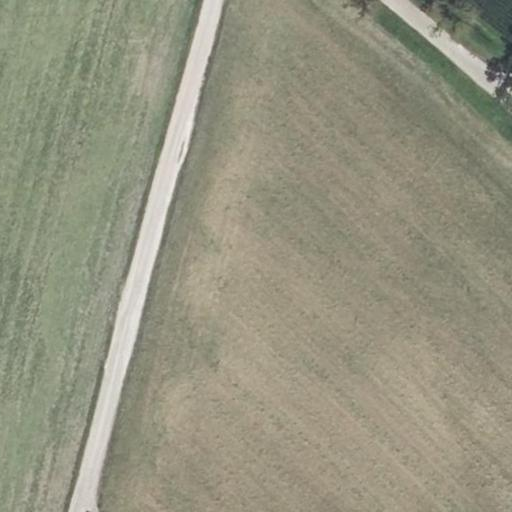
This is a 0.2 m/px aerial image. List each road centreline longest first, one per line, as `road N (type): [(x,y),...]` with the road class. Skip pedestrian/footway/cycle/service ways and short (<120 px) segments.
road 1 (track): [(212,0),(87,511)]
road 2 (track): [(511,107),(387,0)]
